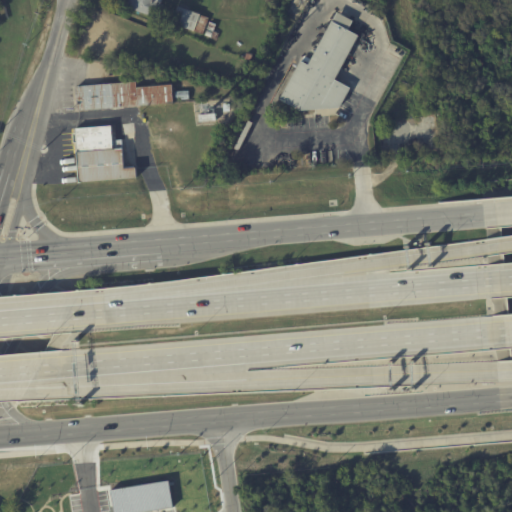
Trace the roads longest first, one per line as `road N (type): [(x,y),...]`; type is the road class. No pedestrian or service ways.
road 1 (secondary): [(0,432),(505,395)]
road 2 (motorway): [(20,394),(499,372)]
road 3 (motorway): [(31,372),(497,330)]
road 4 (motorway): [(491,279),(51,314)]
road 5 (motorway): [(486,248),(106,307)]
road 6 (secondary): [(478,216),(169,244)]
road 7 (tertiary): [(0,213),(66,0)]
road 8 (secondary): [(81,252),(25,299),(0,380)]
